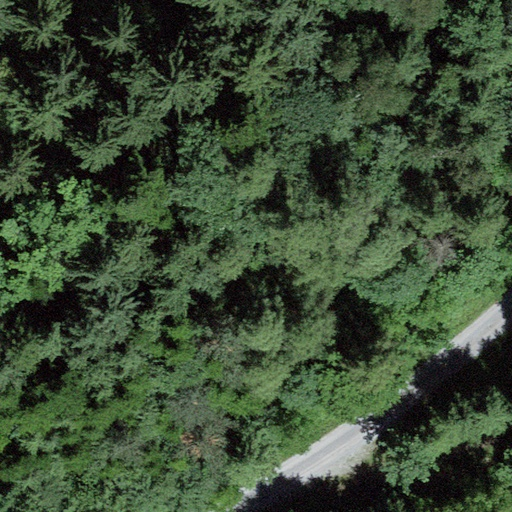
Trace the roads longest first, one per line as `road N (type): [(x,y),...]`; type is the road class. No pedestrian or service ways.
road 1 (track): [(511,321),(445,381),(310,477),(245,511)]
road 2 (track): [(294,485),(409,474),(511,443)]
